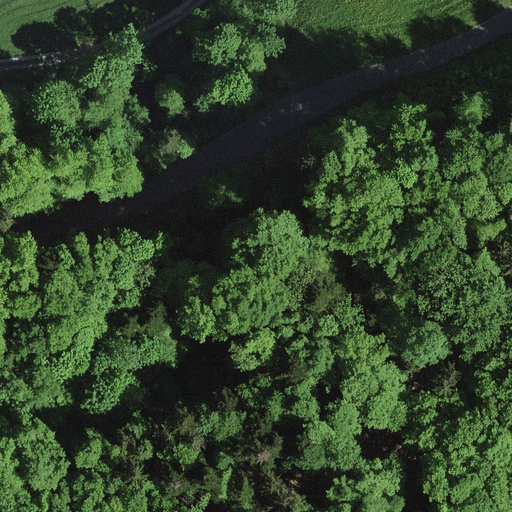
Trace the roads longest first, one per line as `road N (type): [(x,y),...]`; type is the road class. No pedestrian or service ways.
road 1 (unclassified): [(0,238),(141,187),(276,109),(481,35),(511,15)]
road 2 (track): [(0,446),(270,381),(339,381),(511,437)]
road 3 (track): [(161,0),(61,61),(0,65)]
